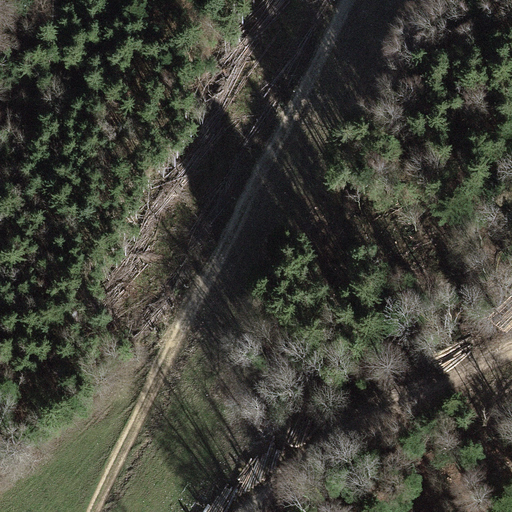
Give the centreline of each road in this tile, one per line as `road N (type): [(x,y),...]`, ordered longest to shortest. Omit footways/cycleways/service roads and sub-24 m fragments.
road 1 (track): [(100,511),(353,0)]
road 2 (track): [(287,511),(410,400),(511,351)]
